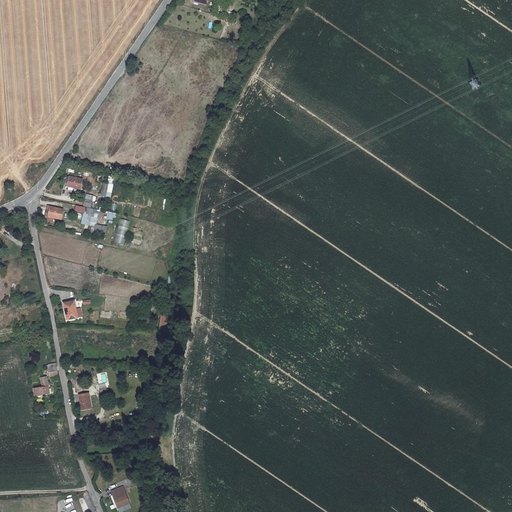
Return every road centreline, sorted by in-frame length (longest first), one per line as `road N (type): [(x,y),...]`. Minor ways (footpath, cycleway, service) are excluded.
road 1 (residential): [(27,198),(68,418),(99,511)]
road 2 (unclassified): [(27,198),(165,0)]
